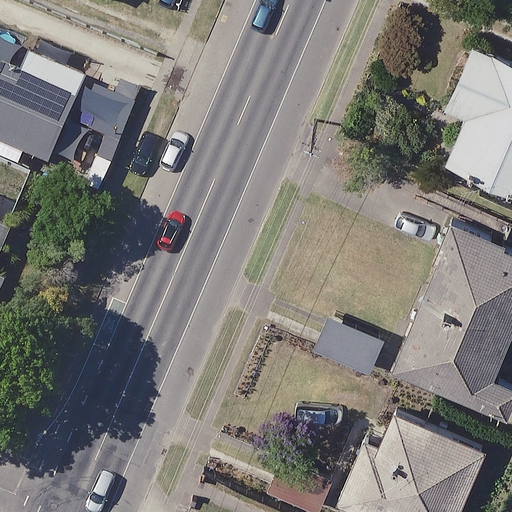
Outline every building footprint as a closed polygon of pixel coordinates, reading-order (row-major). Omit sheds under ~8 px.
[(511,53),(473,37),(448,98),(468,106),(449,154),(511,180),(511,53)] [(0,141),(49,161),(83,78),(34,58),(28,72),(0,60),(0,141)] [(511,372),(496,366),(511,324),(511,238),(452,216),(396,361),(508,404),(511,394),(511,372)] [(0,295),(5,283),(0,280),(0,250),(9,229),(0,224),(0,295)] [(388,335),(328,309),(313,343),(373,370),(388,335)] [(456,511),(485,439),(399,405),(387,437),(356,425),(330,491),(383,511),(456,511)] [(338,464),(285,441),(267,482),(320,505),(338,464)]
